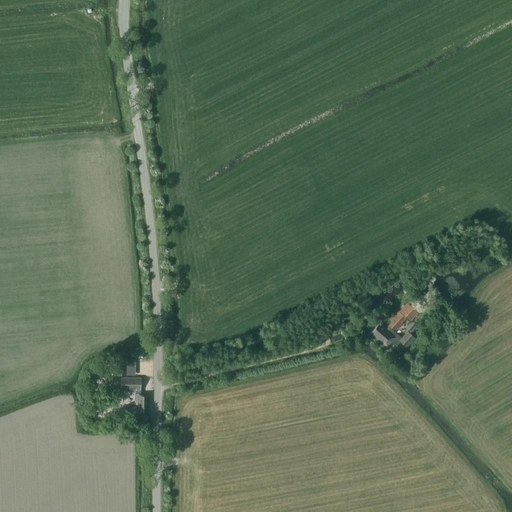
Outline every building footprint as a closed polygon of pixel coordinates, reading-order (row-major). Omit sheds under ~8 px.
[(415,311),(419,306),(411,299),(407,303),(415,311)] [(402,339),(394,332),(406,318),(410,321),(417,313),(415,311),(407,303),(387,326),(389,327),(386,330),(379,324),(371,333),(386,347),(391,342),(396,347),(400,342),(406,347),(414,338),(411,335),(408,332),(402,339)] [(411,335),(418,327),(413,323),(407,331),(408,332),(411,335)] [(329,337),(333,347),(344,343),(341,334),(329,337)] [(126,375),(126,359),(117,359),(117,375),(126,375)] [(138,419),(148,419),(148,395),(140,394),(141,378),(121,378),(120,390),(135,390),(135,407),(138,407),(138,419)]
